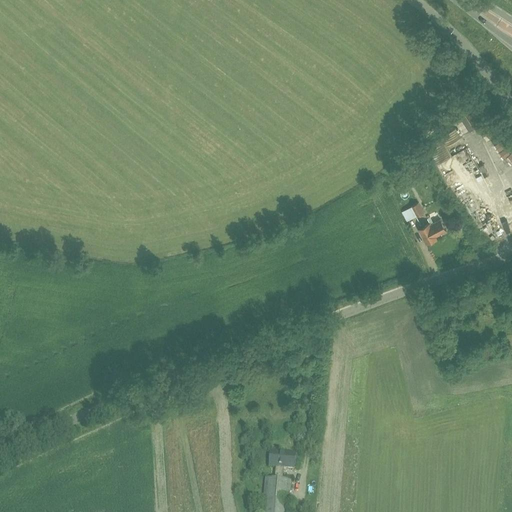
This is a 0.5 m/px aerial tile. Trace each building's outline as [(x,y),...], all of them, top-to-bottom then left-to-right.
[(457,110),(470,131),(480,124),(467,104),(457,110)] [(491,136),(497,133),(492,122),(486,125),(491,136)] [(411,165),(416,173),(429,164),(424,156),(411,165)] [(402,211),(407,221),(416,216),(424,212),(419,202),(411,206),(402,211)] [(419,229),(426,243),(447,232),(441,219),(431,224),(431,222),(419,229)] [(287,511),(291,481),(283,480),(284,468),(294,469),(296,454),(271,452),(269,467),(276,467),(275,479),(266,478),(262,511),(287,511)]
